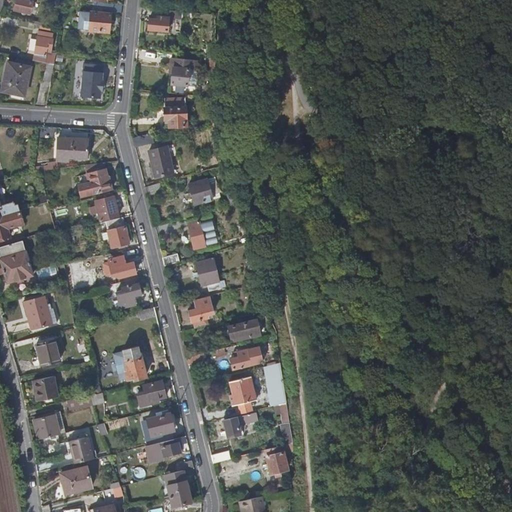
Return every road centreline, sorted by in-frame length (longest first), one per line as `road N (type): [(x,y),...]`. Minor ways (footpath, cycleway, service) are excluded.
road 1 (residential): [(120,119),(210,511)]
road 2 (track): [(287,128),(283,294),(323,511)]
road 3 (track): [(287,128),(408,322)]
road 4 (track): [(287,128),(511,141)]
road 5 (track): [(408,322),(462,511)]
road 6 (track): [(408,322),(509,486)]
road 7 (residential): [(0,335),(28,452),(33,511)]
road 8 (track): [(282,0),(294,60),(287,128)]
road 9 (residential): [(0,114),(120,119)]
